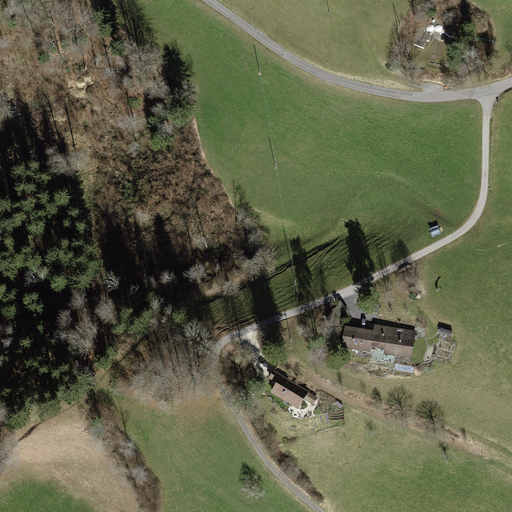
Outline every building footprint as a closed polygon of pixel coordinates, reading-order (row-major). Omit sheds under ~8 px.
[(420,27),(412,44),(424,48),(427,40),(429,41),(434,31),(441,35),(442,33),(463,42),(466,34),(435,21),(435,19),(430,17),(426,26),(425,26),(423,26),(422,27),(421,28),(420,27)] [(380,305),(374,303),(371,309),(377,312),(380,305)] [(344,313),(340,306),(329,313),(333,320),(344,313)] [(346,328),(343,347),(369,351),(370,345),(386,347),(385,353),(411,357),(414,331),(379,326),(377,332),(346,328)] [(274,371),(270,378),(278,383),(273,392),(298,408),(307,392),(288,381),(288,380),(274,371)]
